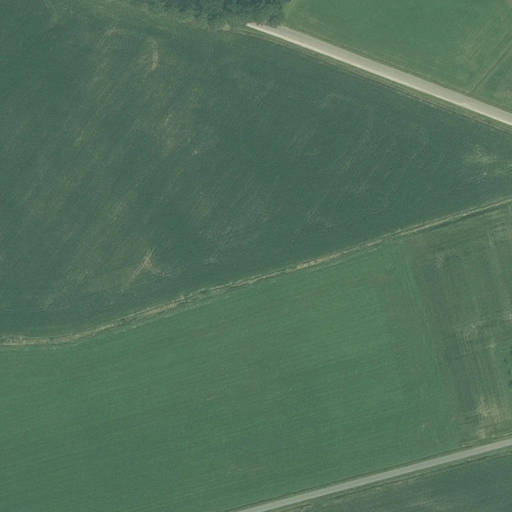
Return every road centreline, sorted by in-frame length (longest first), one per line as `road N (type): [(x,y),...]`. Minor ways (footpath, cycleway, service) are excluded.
road 1 (tertiary): [(511,123),(287,37),(162,0)]
road 2 (unclassified): [(251,511),(511,442)]
